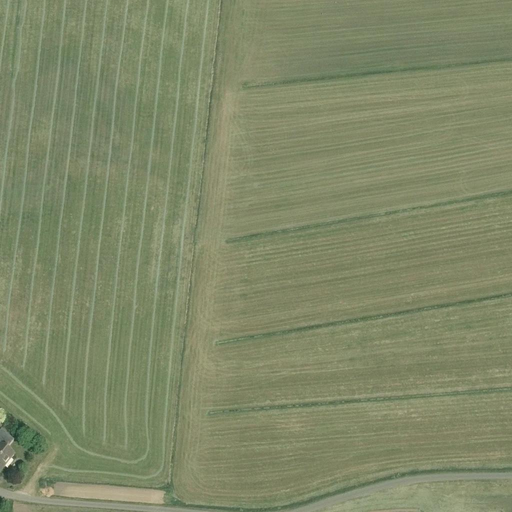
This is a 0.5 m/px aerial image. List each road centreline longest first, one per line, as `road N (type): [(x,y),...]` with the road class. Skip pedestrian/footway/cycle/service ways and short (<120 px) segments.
road 1 (unclassified): [(298,511),(412,480),(511,475)]
road 2 (unclassified): [(0,491),(177,511)]
